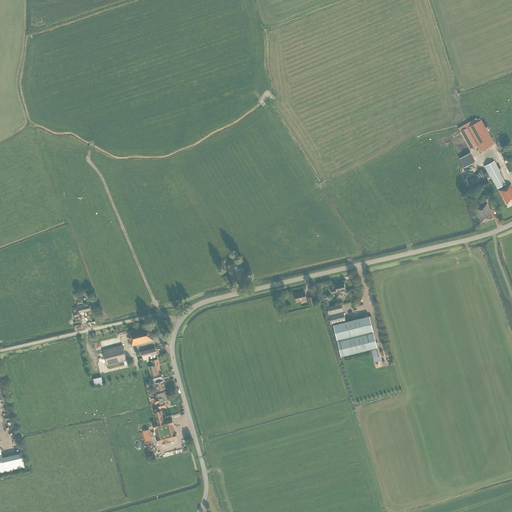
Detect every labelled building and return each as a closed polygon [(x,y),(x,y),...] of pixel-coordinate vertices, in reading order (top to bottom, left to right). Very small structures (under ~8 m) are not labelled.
[(477,118),(458,128),(470,149),(477,145),(480,151),(495,144),(482,120),(479,122),(477,118)] [(459,159),(464,168),(475,162),(470,153),(459,159)] [(511,202),(511,186),(511,184),(507,186),(499,171),(500,171),(494,161),(484,166),(489,176),(490,176),(497,189),(500,187),(501,189),(499,190),(506,205),(511,202)] [(474,208),(479,223),(493,218),(487,204),(483,206),(483,205),(474,208)] [(236,273),(238,283),(245,281),(242,271),(241,272),(241,268),(238,269),(238,266),(237,260),(228,262),(230,268),(234,267),(236,273)] [(344,283),(335,286),(336,288),(330,290),(331,293),(336,292),(338,297),(343,296),(342,294),(346,293),(344,283)] [(295,294),(296,302),(306,300),(304,292),(295,294)] [(90,310),(89,305),(87,306),(87,304),(78,306),(79,313),(90,310)] [(327,307),(331,325),(345,321),(341,304),(327,307)] [(372,331),(373,331),(369,316),(333,325),(337,340),(338,341),(337,342),(341,356),(377,348),(373,333),(372,331)] [(127,331),(131,346),(153,341),(149,325),(143,326),(143,327),(127,331)] [(103,350),(107,366),(127,361),(127,364),(130,364),(129,358),(126,359),(122,345),(103,350)] [(156,354),(155,348),(141,351),(144,360),(148,359),(148,356),(156,354)] [(158,375),(157,371),(160,370),(158,359),(151,361),(153,366),(150,366),(151,369),(150,369),(152,376),(158,375)] [(155,398),(167,396),(165,391),(163,391),(163,389),(165,389),(163,379),(155,381),(155,380),(154,381),(153,380),(148,382),(149,385),(151,385),(153,384),(154,389),(157,388),(158,393),(155,393),(156,396),(155,397),(155,398)] [(164,402),(168,401),(167,396),(155,398),(155,400),(157,400),(158,404),(159,409),(166,407),(164,402)] [(164,420),(161,411),(158,411),(158,409),(154,410),(157,422),(152,423),(154,430),(155,430),(157,437),(156,437),(158,444),(162,443),(162,444),(169,442),(169,441),(177,439),(175,432),(173,425),(174,425),(172,418),(164,420)] [(142,429),(145,439),(152,438),(149,427),(142,429)] [(21,453),(2,457),(0,450),(0,469),(23,465),(21,453)]
